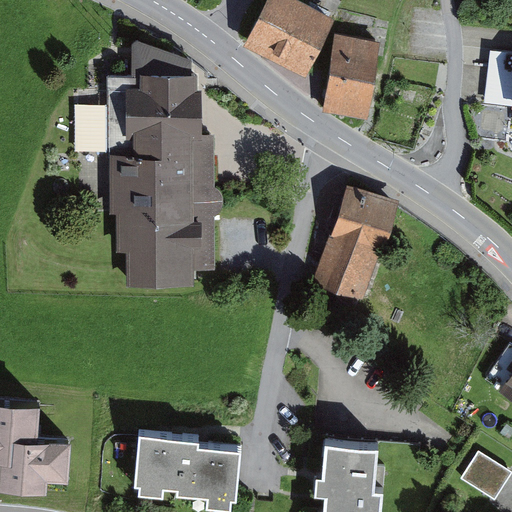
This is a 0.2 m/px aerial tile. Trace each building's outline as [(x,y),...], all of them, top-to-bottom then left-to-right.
[(325,74),(259,31),(241,58),(312,104),(355,111),(371,77),(325,74)] [(511,72),(482,69),(474,137),(511,141),(511,72)] [(130,241),(130,281),(192,281),(192,261),(209,261),(210,134),(193,133),(194,71),(144,70),(144,89),(114,88),(113,202),(122,202),(122,241),(130,241)] [(387,230),(330,212),(303,298),(360,316),(387,230)] [(511,345),(510,344),(488,377),(511,393),(511,345)] [(38,404),(0,401),(0,458),(5,459),(3,489),(42,491),(42,477),(65,478),(67,442),(36,440),(38,404)] [(363,438),(297,434),(296,456),(417,464),(419,442),(363,438)] [(376,445),(327,440),(320,511),(379,511),(384,465),(374,464),(376,445)] [(223,511),(231,457),(138,445),(128,511),(223,511)] [(511,473),(479,452),(462,479),(495,500),(503,487),(511,473)]
